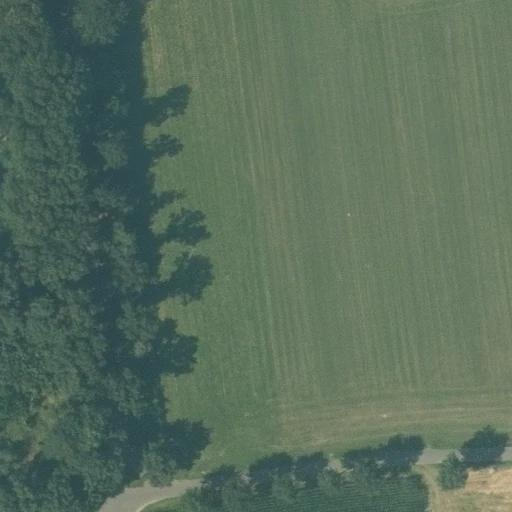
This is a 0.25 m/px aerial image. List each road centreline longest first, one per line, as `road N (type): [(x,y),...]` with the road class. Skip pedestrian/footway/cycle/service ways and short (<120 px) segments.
road 1 (unclassified): [(70,0),(115,493)]
road 2 (residential): [(115,493),(349,464),(511,458)]
